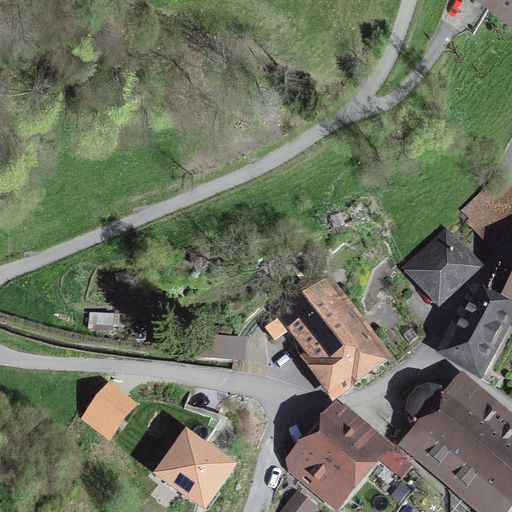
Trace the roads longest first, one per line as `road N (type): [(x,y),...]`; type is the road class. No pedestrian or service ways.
road 1 (residential): [(424,355),(383,386),(330,405),(224,379),(0,355)]
road 2 (residential): [(0,275),(273,159),(354,113)]
road 3 (residential): [(354,113),(406,85),(466,12)]
road 4 (residential): [(511,249),(455,306),(424,355)]
road 5 (residential): [(354,113),(391,57),(409,0)]
